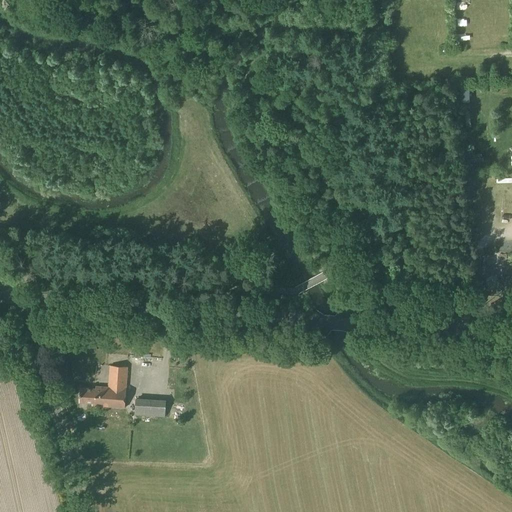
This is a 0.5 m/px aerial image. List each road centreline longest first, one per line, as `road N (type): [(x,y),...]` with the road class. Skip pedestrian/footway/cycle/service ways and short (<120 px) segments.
road 1 (secondary): [(352,324),(22,299)]
road 2 (unclassified): [(69,511),(22,299)]
road 3 (secondary): [(352,324),(511,336)]
road 4 (track): [(511,236),(480,236),(480,278),(464,332)]
